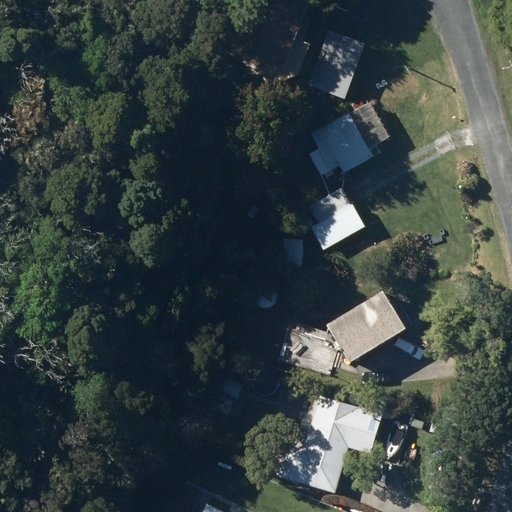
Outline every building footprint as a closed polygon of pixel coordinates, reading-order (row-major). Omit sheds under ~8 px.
[(302,0),(249,0),(230,47),(286,70),(313,4),(302,0)] [(329,30),(308,87),(347,101),(367,44),(329,30)] [(310,154),(323,175),(331,170),(332,173),(342,167),(347,176),(376,159),(370,149),(391,137),(370,101),(312,135),(320,148),(310,154)] [(344,187),(309,206),(319,224),(311,228),(324,252),(367,228),(344,187)] [(249,214),(254,218),(261,210),(256,206),(249,214)] [(284,257),(284,268),(303,269),(304,240),(286,239),(286,244),(277,244),(277,257),(284,257)] [(385,290),(328,325),(354,367),(411,332),(385,290)] [(304,335),(284,330),(276,361),(329,373),(334,350),(321,347),(325,331),(306,327),(304,335)] [(218,392),(236,401),(244,386),(226,376),(218,392)] [(298,457),(292,478),(335,490),(341,470),(344,471),(350,449),(373,455),(385,415),(321,397),(304,458),(298,457)] [(223,511),(197,499),(190,511),(223,511)]
